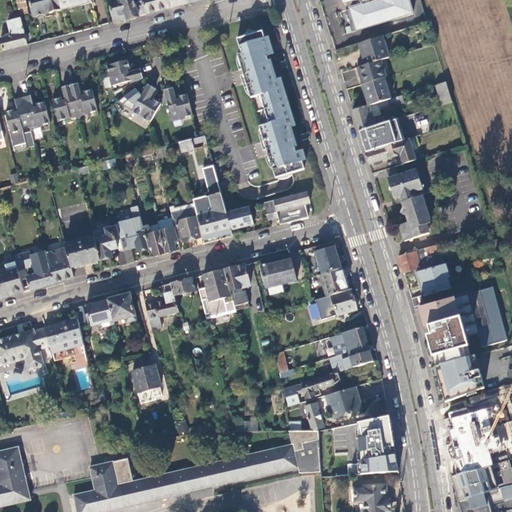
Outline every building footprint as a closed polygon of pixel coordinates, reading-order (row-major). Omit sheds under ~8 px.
[(29,15),(24,0),(15,0),(20,17),(29,15)] [(29,0),(34,18),(62,10),(59,0),(29,0)] [(59,0),(62,10),(92,3),(91,0),(59,0)] [(127,17),(128,19),(139,16),(133,0),(113,0),(108,1),(114,20),(127,17)] [(135,0),(138,9),(146,8),(147,14),(156,12),(169,9),(166,0),(135,0)] [(166,0),(169,9),(179,6),(189,4),(188,0),(166,0)] [(350,23),(411,5),(409,0),(343,0),(345,4),(357,0),(359,6),(346,10),(350,23)] [(414,14),(411,5),(350,23),(353,32),(414,14)] [(138,9),(140,16),(147,14),(146,8),(138,9)] [(8,51),(28,45),(21,19),(8,22),(12,36),(0,39),(3,52),(8,51)] [(270,55),(265,38),(263,32),(244,37),(237,39),(242,54),(238,55),(242,70),(244,74),(246,73),(248,78),(245,78),(247,84),(251,98),(261,95),(269,124),(260,127),(264,142),(265,142),(266,146),(269,145),(270,150),(268,150),(270,156),(269,156),(274,171),(274,170),(277,178),(305,170),(299,151),(297,152),(295,147),(294,142),(291,143),(290,139),(293,137),(291,133),(289,128),(292,127),(278,80),(275,81),(273,75),(272,70),(269,71),(268,67),(271,66),(269,62),(267,56),(270,55)] [(382,60),(389,58),(383,37),(360,44),(367,65),(382,60)] [(218,45),(216,38),(206,41),(208,48),(218,45)] [(387,77),(382,60),(367,65),(358,68),(363,85),(384,78),(387,77)] [(107,67),(110,76),(114,78),(115,85),(130,82),(134,86),(143,79),(141,70),(128,73),(128,70),(130,70),(128,61),(107,67)] [(378,103),(391,100),(384,78),(363,85),(369,106),(378,103)] [(442,106),(453,103),(446,83),(436,86),(437,89),(442,106)] [(78,84),(70,86),(77,114),(84,112),(88,114),(98,112),(92,91),(83,93),(84,96),(81,96),(78,84)] [(150,123),(161,104),(153,100),(151,102),(149,100),(155,89),(148,85),(138,92),(141,97),(134,109),(141,113),(142,118),(150,123)] [(77,114),(70,86),(62,88),(65,100),(62,101),(61,99),(53,101),(58,122),(67,119),(70,115),(77,114)] [(184,118),(193,116),(187,95),(179,97),(179,100),(177,101),(173,89),(164,91),(171,118),(179,116),(184,118)] [(391,100),(378,103),(381,110),(390,107),(406,103),(404,96),(391,100)] [(31,97),(23,99),(30,126),(37,124),(40,126),(50,124),(45,103),(36,106),(37,108),(34,108),(31,97)] [(15,111),(6,113),(15,147),(26,144),(28,149),(36,147),(32,132),(30,126),(23,99),(15,101),(18,113),(15,113),(15,111)] [(369,106),(353,111),(356,121),(359,131),(384,123),(381,110),(378,103),(369,106)] [(141,113),(134,109),(133,112),(142,118),(141,113)] [(366,153),(409,139),(420,135),(414,115),(384,123),(359,131),(360,135),(364,147),(366,153)] [(192,145),(206,142),(205,136),(179,143),(181,153),(193,149),(192,145)] [(404,164),(416,161),(409,139),(366,153),(369,162),(369,164),(401,155),(404,164)] [(175,149),(173,145),(156,149),(155,149),(156,154),(175,149)] [(134,155),(125,157),(127,163),(135,160),(134,155)] [(114,160),(102,163),(103,171),(116,168),(114,160)] [(78,169),(79,176),(90,173),(89,166),(78,169)] [(396,167),(387,170),(390,179),(398,177),(396,167)] [(398,177),(390,179),(388,180),(394,198),(400,196),(408,222),(399,225),(405,241),(429,234),(426,225),(431,223),(422,195),(419,196),(417,191),(423,189),(417,171),(398,177)] [(20,184),(18,175),(10,177),(13,186),(20,184)] [(31,187),(29,181),(21,183),(23,189),(31,187)] [(309,205),(306,192),(273,200),(278,218),(280,225),(301,220),(307,218),(304,206),(309,205)] [(231,230),(226,212),(221,193),(209,196),(213,212),(197,216),(203,238),(231,231),(231,230)] [(278,218),(273,200),(263,203),(268,221),(278,218)] [(89,216),(86,203),(60,210),(63,222),(89,216)] [(194,204),(175,209),(174,207),(169,208),(172,219),(174,228),(178,241),(181,240),(182,243),(203,238),(197,216),(194,204)] [(253,224),(249,206),(226,212),(231,230),(253,224)] [(143,228),(139,210),(133,212),(135,220),(117,225),(117,226),(127,264),(134,262),(130,247),(135,245),(137,252),(149,249),(149,248),(143,228)] [(172,219),(157,223),(158,225),(165,254),(170,253),(176,252),(173,242),(178,241),(174,228),(172,219)] [(103,230),(102,222),(91,225),(94,237),(100,261),(112,258),(110,251),(116,250),(120,266),(127,264),(117,226),(103,230)] [(151,227),(150,226),(143,228),(149,248),(152,248),(155,257),(161,255),(165,254),(158,225),(151,227)] [(497,235),(501,247),(507,245),(504,233),(497,235)] [(100,261),(94,237),(65,244),(67,249),(71,268),(100,261)] [(417,272),(445,265),(441,253),(447,251),(445,244),(419,251),(419,252),(399,258),(401,264),(404,273),(414,271),(415,273),(417,272)] [(343,268),(336,246),(317,251),(318,255),(315,256),(318,265),(321,264),(324,274),(343,268)] [(71,268),(67,249),(47,255),(55,283),(64,281),(74,278),(71,268)] [(47,255),(46,252),(31,256),(30,252),(14,256),(16,263),(18,270),(34,265),(36,275),(27,277),(30,290),(42,287),(55,283),(47,255)] [(260,265),(266,287),(296,280),(290,257),(260,265)] [(18,270),(16,263),(6,266),(7,270),(0,272),(0,289),(2,298),(14,295),(24,292),(18,270)] [(424,296),(452,288),(449,278),(451,277),(447,264),(445,265),(417,272),(424,296)] [(225,270),(231,291),(250,286),(244,265),(235,267),(225,270)] [(324,274),(320,275),(327,297),(332,295),(349,290),(343,268),(324,274)] [(214,272),(203,275),(206,287),(199,289),(206,317),(214,316),(215,318),(219,317),(218,315),(235,311),(231,291),(225,270),(214,272)] [(196,291),(193,278),(183,281),(172,284),(175,297),(196,291)] [(163,327),(160,317),(179,312),(175,297),(172,284),(162,286),(165,298),(146,303),(153,330),(163,327)] [(478,334),(482,347),(508,340),(493,287),(479,291),(491,330),(478,334)] [(352,289),(349,290),(332,295),(315,300),(321,320),(338,315),(338,316),(358,310),(352,289)] [(479,291),(468,294),(478,330),(477,330),(478,334),(491,330),(479,291)] [(109,300),(114,321),(135,315),(130,294),(116,298),(109,300)] [(468,294),(419,308),(425,328),(429,327),(431,335),(427,336),(436,367),(468,358),(465,348),(469,346),(466,333),(477,330),(478,330),(468,294)] [(110,321),(111,325),(115,324),(114,321),(109,300),(98,303),(86,305),(92,326),(110,321)] [(255,307),(258,320),(265,318),(261,305),(255,307)] [(77,318),(79,324),(86,322),(82,307),(75,308),(77,318)] [(114,321),(115,324),(115,326),(136,320),(135,315),(114,321)] [(82,338),(81,333),(79,324),(77,318),(44,327),(45,330),(50,345),(51,347),(82,338)] [(367,331),(366,327),(363,327),(343,332),(344,333),(351,357),(370,351),(364,332),(367,331)] [(39,348),(50,345),(45,330),(34,333),(33,331),(0,341),(0,365),(26,358),(30,368),(44,364),(39,348)] [(283,351),(285,358),(339,342),(342,354),(344,359),(351,357),(344,333),(283,351)] [(283,351),(275,353),(280,372),(288,370),(285,358),(283,351)] [(370,351),(351,357),(344,359),(342,354),(331,357),(335,374),(339,372),(339,371),(373,361),(370,351)] [(436,367),(446,403),(476,391),(485,388),(476,356),(472,357),(468,358),(436,367)] [(165,377),(161,363),(133,371),(138,392),(161,387),(159,378),(165,377)] [(288,370),(280,372),(281,377),(293,374),(292,369),(288,370)] [(294,385),(295,392),(305,389),(307,398),(321,394),(320,389),(334,385),(341,380),(339,372),(335,374),(303,383),(303,382),(294,385)] [(294,385),(284,388),(288,406),(298,403),(295,392),(294,385)] [(363,410),(355,387),(325,396),(329,410),(332,409),(335,419),(363,410)] [(457,459),(461,475),(494,465),(490,453),(511,445),(511,397),(507,399),(511,420),(497,424),(493,407),(470,414),(468,409),(449,414),(453,429),(450,430),(457,459)] [(97,405),(95,399),(87,401),(88,408),(90,408),(90,407),(97,405)] [(310,424),(313,431),(324,428),(317,403),(305,406),(308,414),(307,414),(310,424)] [(69,410),(55,413),(57,420),(71,416),(69,410)] [(348,475),(397,472),(388,416),(355,424),(356,439),(358,439),(360,452),(357,452),(357,465),(347,465),(348,475)] [(258,421),(235,421),(235,431),(258,431),(258,421)] [(288,422),(291,432),(302,432),(300,422),(288,422)] [(189,434),(209,431),(208,426),(189,429),(189,434)] [(106,511),(191,493),(213,487),(296,468),(297,469),(298,468),(300,475),(321,470),(321,469),(320,453),(319,432),(302,432),(291,432),(289,432),(292,445),(133,482),(127,459),(115,462),(90,467),(95,491),(75,496),(74,495),(77,511),(106,511)] [(0,507),(30,500),(30,501),(31,500),(26,477),(25,478),(18,448),(0,452),(0,507)] [(508,461),(491,466),(493,473),(500,471),(511,467),(509,460),(508,461)] [(493,473),(491,466),(486,467),(493,492),(497,491),(497,490),(511,485),(511,469),(511,467),(500,471),(505,484),(497,486),(493,473)] [(459,502),(493,492),(486,467),(485,468),(461,475),(452,478),(459,502)] [(363,489),(354,490),(355,504),(364,503),(364,511),(391,511),(391,500),(387,500),(386,485),(363,487),(363,489)] [(191,493),(193,501),(215,496),(213,487),(191,493)] [(500,502),(497,491),(493,492),(459,502),(462,511),(491,511),(490,504),(500,502)]
